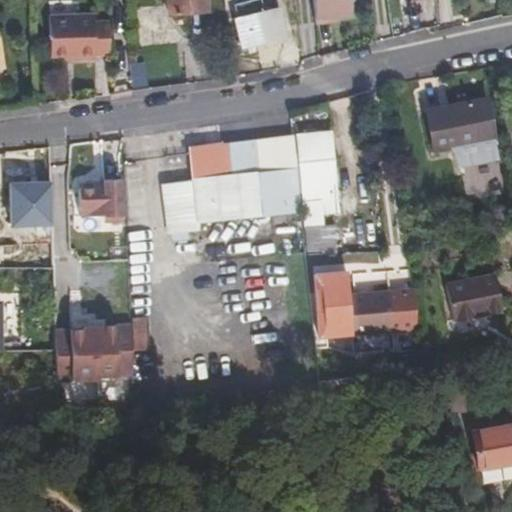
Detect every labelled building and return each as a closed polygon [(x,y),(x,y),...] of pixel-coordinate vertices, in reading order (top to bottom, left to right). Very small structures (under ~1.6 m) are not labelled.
[(203,0),(164,0),(166,12),(205,8),(203,0)] [(348,0),(310,0),(313,24),(329,23),(329,18),(336,17),(350,16),(348,0)] [(277,6),(234,17),(239,46),(284,35),(277,6)] [(75,52),(75,56),(94,55),(93,51),(109,51),(107,15),(92,15),(92,12),(46,14),(47,54),(75,52)] [(130,85),(145,84),(144,63),(129,64),(130,85)] [(483,98),(422,109),(430,151),(491,141),(483,98)] [(299,203),(293,126),(246,133),(189,142),(195,174),(163,179),(171,227),(186,235),(188,234),(186,220),(252,211),(299,203)] [(331,132),(299,133),(305,224),(321,223),(321,212),(336,211),(331,132)] [(75,187),(75,215),(86,215),(86,207),(100,207),(100,215),(118,214),(118,178),(99,178),(99,186),(75,187)] [(0,253),(10,254),(11,222),(0,221),(0,253)] [(499,311),(491,275),(444,285),(450,321),(499,311)] [(388,292),(349,294),(350,335),(390,332),(388,292)] [(125,371),(125,315),(87,316),(87,322),(50,323),(50,374),(90,374),(90,370),(125,371)] [(185,319),(144,319),(126,319),(127,349),(144,349),(169,349),(169,362),(186,363),(185,319)] [(229,324),(199,325),(200,365),(231,364),(230,357),(229,330),(229,324)] [(245,357),(244,329),(229,330),(230,357),(245,357)] [(455,375),(440,378),(449,415),(463,413),(455,375)] [(511,427),(473,434),(478,470),(511,464),(511,427)]
